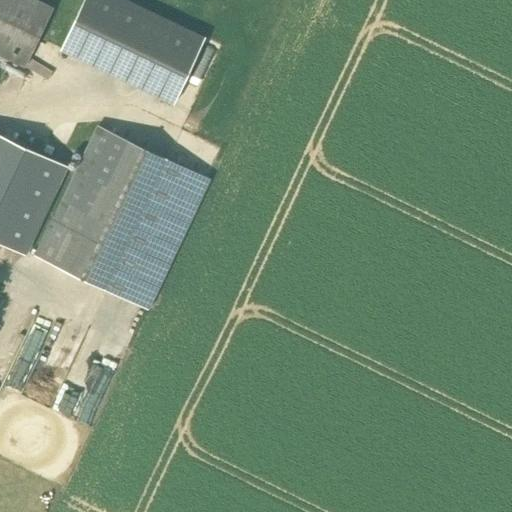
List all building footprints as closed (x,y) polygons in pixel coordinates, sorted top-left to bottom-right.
[(54,7),(38,0),(0,0),(0,50),(27,63),(54,7)] [(132,0),(84,0),(63,46),(176,100),(207,35),(132,0)] [(6,77),(9,84),(28,74),(24,67),(6,77)] [(169,158),(101,127),(57,219),(53,217),(35,256),(107,290),(169,158)] [(0,136),(0,238),(24,250),(63,166),(0,136)] [(77,149),(70,163),(76,166),(83,152),(77,149)] [(169,158),(107,290),(146,308),(208,177),(169,158)] [(0,292),(0,386),(33,307),(0,292)] [(90,423),(117,354),(88,343),(61,411),(90,423)]
